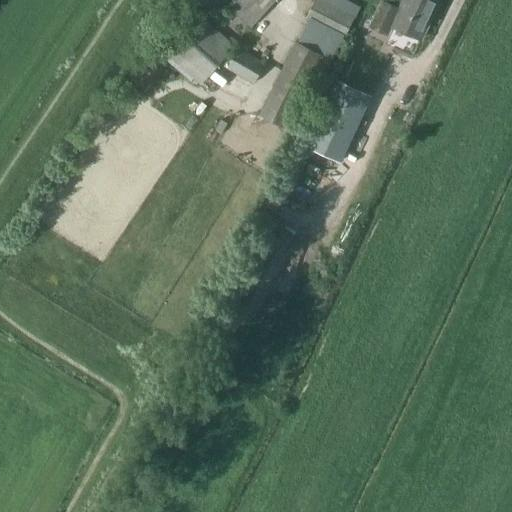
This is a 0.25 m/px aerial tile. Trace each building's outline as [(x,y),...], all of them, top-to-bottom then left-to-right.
[(217,0),(246,26),(269,0),(217,0)] [(356,17),(326,0),(318,0),(310,15),(345,35),(356,17)] [(371,25),(387,33),(392,24),(421,37),(438,0),(400,0),(397,7),(383,0),(371,25)] [(157,45),(200,84),(236,45),(192,6),(157,45)] [(295,131),(331,59),(295,42),(259,113),(295,131)] [(266,63),(239,47),(228,68),(255,83),(266,63)] [(341,76),(326,108),(339,114),(354,82),(341,76)]
